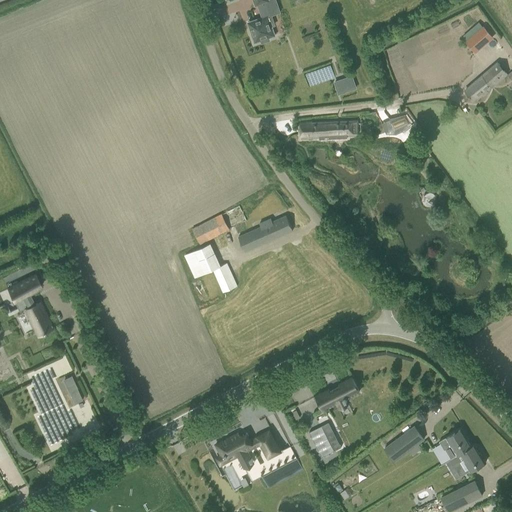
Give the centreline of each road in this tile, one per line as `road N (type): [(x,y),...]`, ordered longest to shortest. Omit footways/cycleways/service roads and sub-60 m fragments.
road 1 (unclassified): [(9,511),(344,336),(385,329)]
road 2 (unclassified): [(385,329),(375,280),(288,186),(230,97),(193,0)]
road 3 (unclassified): [(385,329),(443,351),(511,419)]
